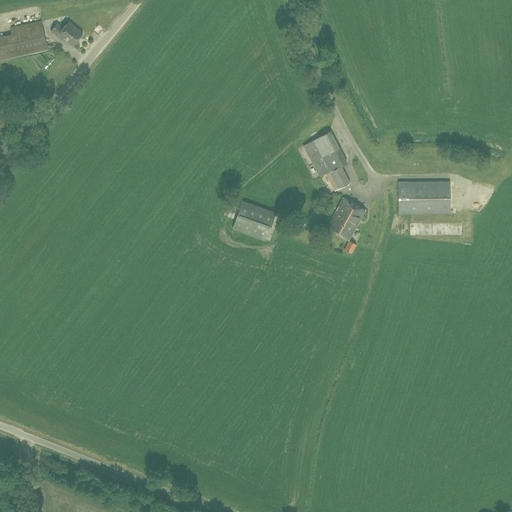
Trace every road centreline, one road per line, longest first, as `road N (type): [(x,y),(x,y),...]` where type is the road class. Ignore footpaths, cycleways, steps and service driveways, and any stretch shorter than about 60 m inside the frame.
road 1 (unclassified): [(216,511),(0,425)]
road 2 (unclassified): [(0,168),(138,0)]
